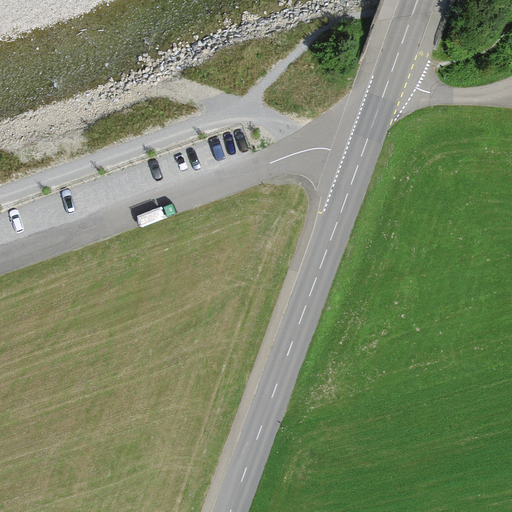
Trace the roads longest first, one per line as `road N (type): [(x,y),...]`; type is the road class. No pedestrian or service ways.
road 1 (residential): [(0,260),(295,153),(323,148),(360,159)]
road 2 (tertiary): [(231,511),(360,159)]
road 3 (residential): [(511,85),(436,95),(389,78)]
